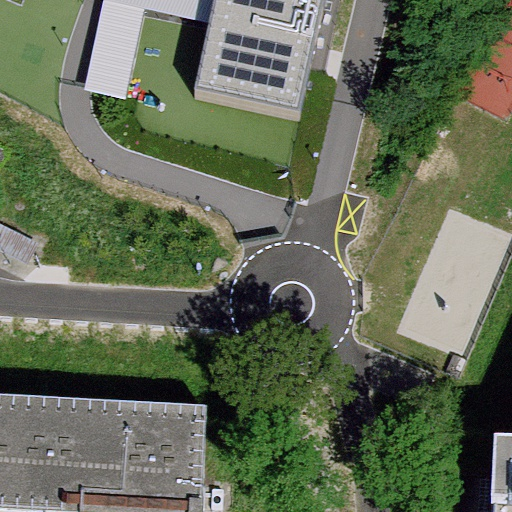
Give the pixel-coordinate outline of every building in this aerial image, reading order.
[(112,0),(95,72),(93,77),(136,88),(138,79),(155,3),(218,17),(203,86),(307,111),(332,0),(112,0)] [(511,108),(511,0),(497,0),(473,99),(511,108)] [(0,147),(0,199),(18,156),(0,147)] [(210,511),(214,414),(0,403),(0,511),(210,511)] [(511,511),(511,458),(497,458),(496,511),(511,511)]
